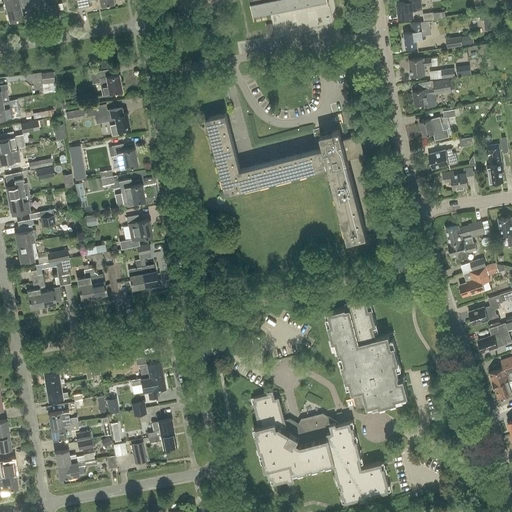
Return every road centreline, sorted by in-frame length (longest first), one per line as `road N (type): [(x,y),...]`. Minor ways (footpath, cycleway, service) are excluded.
road 1 (unclassified): [(511,492),(419,211)]
road 2 (residential): [(190,321),(153,74)]
road 3 (residential): [(379,36),(153,74)]
road 4 (unclassified): [(419,211),(379,36)]
road 5 (residential): [(43,503),(219,468)]
road 6 (residential): [(18,354),(190,321)]
road 7 (residential): [(43,503),(18,354)]
road 8 (residential): [(219,468),(190,321)]
road 9 (residential): [(0,49),(143,24)]
